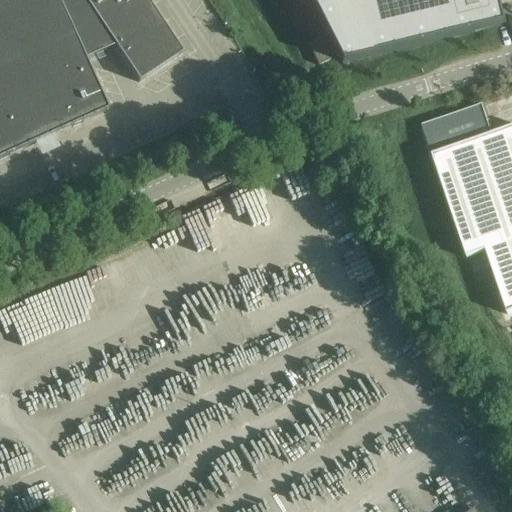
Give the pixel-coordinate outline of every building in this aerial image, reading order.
[(0,0),(0,160),(109,111),(86,61),(116,48),(139,83),(183,55),(146,0),(0,0)] [(308,0),(343,68),(506,25),(499,0),(308,0)] [(321,40),(309,46),(320,68),(332,62),(321,40)] [(485,107),(423,129),(433,157),(468,260),(471,259),(487,253),(492,270),(508,316),(511,314),(511,130),(495,136),(485,107)] [(296,254),(281,223),(246,240),(261,271),(296,254)] [(479,465),(473,468),(470,470),(497,511),(511,511),(511,477),(492,447),(475,458),(479,465)]
